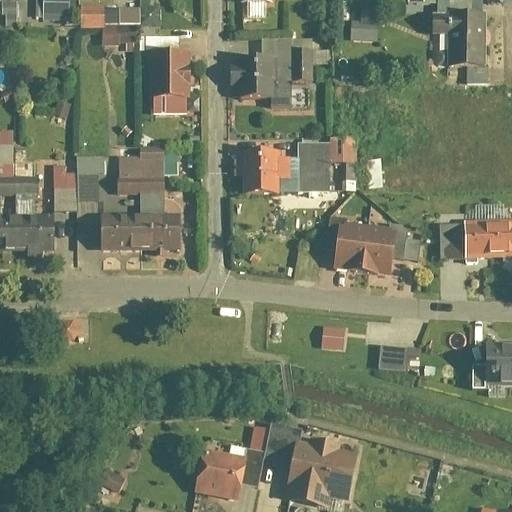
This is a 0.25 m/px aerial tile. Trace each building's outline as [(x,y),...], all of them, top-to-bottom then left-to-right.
[(40,0),(41,25),(66,25),(66,0),(40,0)] [(0,7),(3,29),(17,27),(14,5),(0,7)] [(348,26),(348,46),(374,46),(374,7),(359,7),(359,26),(348,26)] [(137,30),(137,11),(77,11),(77,31),(137,30)] [(137,12),(138,31),(158,30),(157,11),(137,12)] [(437,71),(476,72),(477,16),(418,15),(417,38),(437,38),(437,71)] [(133,52),(133,30),(101,30),(101,52),(133,52)] [(0,33),(0,57),(12,57),(11,33),(0,33)] [(137,56),(139,104),(181,102),(179,55),(137,56)] [(228,104),(276,104),(276,62),(228,62),(228,104)] [(326,146),(289,146),(289,194),(326,193),(326,146)] [(231,199),(272,199),(271,153),(231,154),(231,199)] [(105,161),(106,196),(154,195),(154,161),(105,161)] [(74,162),(75,207),(96,207),(96,178),(102,178),(102,162),(74,162)] [(71,215),(71,170),(51,170),(51,215),(71,215)] [(0,255),(43,255),(42,218),(0,218),(0,199),(25,199),(25,180),(0,180),(0,255)] [(129,218),(87,218),(87,255),(128,255),(129,218)] [(170,219),(129,218),(128,255),(170,255),(170,219)] [(456,263),(511,261),(511,222),(454,225),(456,263)] [(319,270),(351,275),(358,230),(326,225),(319,270)] [(351,275),(383,280),(390,235),(358,230),(351,275)] [(56,324),(54,344),(73,346),(76,326),(56,324)] [(321,330),(318,351),(340,355),(343,334),(321,330)] [(511,346),(475,349),(478,391),(511,388),(511,346)] [(376,371),(412,376),(415,358),(378,353),(376,371)] [(269,499),(310,507),(313,491),(330,494),(340,446),(297,438),(299,427),(256,419),(254,427),(239,424),(235,444),(245,446),(245,452),(277,459),(269,499)] [(174,489),(218,500),(223,476),(238,479),(245,452),(233,449),(232,455),(216,451),(218,442),(187,434),(174,489)] [(81,481),(100,492),(111,474),(92,462),(81,481)] [(69,511),(96,511),(99,506),(75,497),(69,511)]
